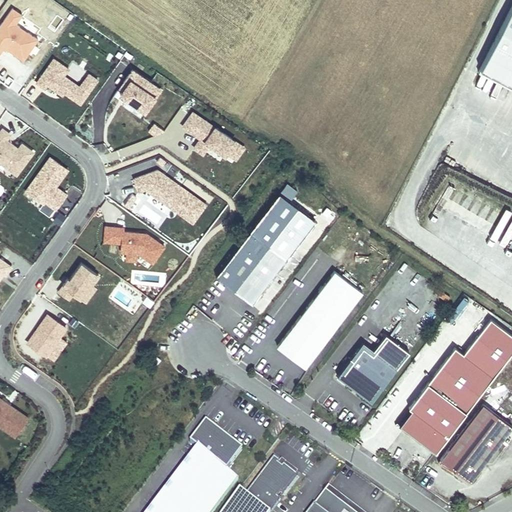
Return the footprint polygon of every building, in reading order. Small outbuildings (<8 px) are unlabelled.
[(511,84),(511,4),(480,68),(511,84)] [(21,12),(13,7),(0,25),(0,53),(2,51),(22,64),(38,37),(33,32),(38,29),(20,17),(21,12)] [(69,67),(51,55),(32,82),(45,91),(48,87),(61,97),(65,95),(81,106),(101,78),(86,68),(77,81),(65,73),(69,67)] [(511,84),(480,68),(478,73),(511,89),(511,84)] [(161,90),(131,71),(114,95),(144,115),(161,90)] [(245,146),(192,112),(181,127),(197,140),(192,148),(202,155),(210,147),(237,161),(245,146)] [(0,127),(0,164),(15,176),(34,150),(21,140),(17,146),(8,139),(12,134),(1,126),(0,127)] [(68,167),(49,156),(24,191),(56,210),(67,192),(57,186),(68,167)] [(156,168),(133,177),(140,196),(151,195),(191,222),(205,202),(156,168)] [(314,220),(278,194),(215,277),(251,304),(314,220)] [(125,227),(104,225),(103,244),(117,244),(118,252),(125,253),(125,260),(135,263),(137,254),(153,264),(163,247),(145,233),(125,231),(125,227)] [(0,268),(8,272),(12,264),(0,259),(0,268)] [(97,275),(80,264),(63,288),(80,300),(97,275)] [(293,358),(304,366),(362,291),(334,270),(276,345),(288,354),(290,351),(295,355),(293,358)] [(47,314),(25,344),(47,358),(60,336),(67,327),(47,314)] [(435,452),(511,350),(511,334),(490,317),(462,353),(454,346),(408,406),(411,409),(399,424),(413,435),(417,430),(424,436),(421,441),(435,452)] [(362,342),(337,375),(371,401),(409,352),(385,334),(372,350),(362,342)] [(60,336),(47,358),(54,362),(67,341),(60,336)] [(29,416),(0,396),(0,426),(14,436),(29,416)] [(511,426),(482,403),(440,459),(469,482),(511,426)] [(434,453),(435,452),(421,441),(424,436),(417,430),(413,435),(399,424),(411,409),(408,406),(395,424),(434,453)] [(149,511),(213,511),(239,478),(227,469),(243,449),(206,421),(190,442),(198,448),(149,511)] [(245,494),(239,490),(222,511),(268,511),(279,498),(277,497),(280,493),(282,494),(297,475),(283,464),(281,467),(277,464),(279,461),(274,457),(245,494)] [(363,511),(328,485),(325,489),(354,511),(363,511)] [(354,511),(325,489),(308,511),(354,511)]
